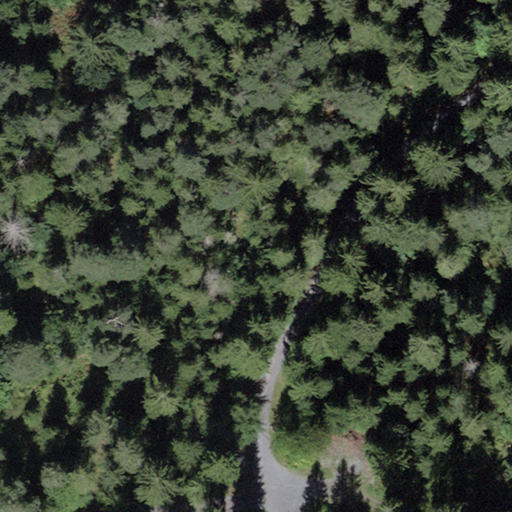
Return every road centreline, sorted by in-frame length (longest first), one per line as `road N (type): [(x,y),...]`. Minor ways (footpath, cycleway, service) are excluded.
road 1 (track): [(511,65),(397,160),(352,215),(258,395),(252,443),(271,497)]
road 2 (track): [(271,497),(136,511)]
